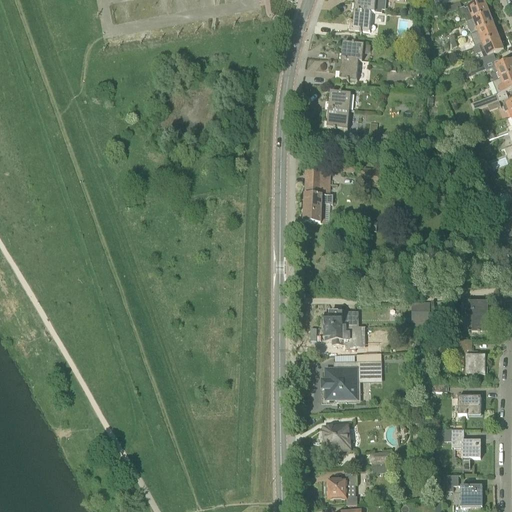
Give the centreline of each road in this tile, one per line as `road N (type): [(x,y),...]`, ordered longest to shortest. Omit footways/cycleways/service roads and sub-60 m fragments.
road 1 (tertiary): [(282,511),(282,109),(309,0)]
road 2 (track): [(511,295),(279,303)]
road 3 (residential): [(507,511),(511,346)]
